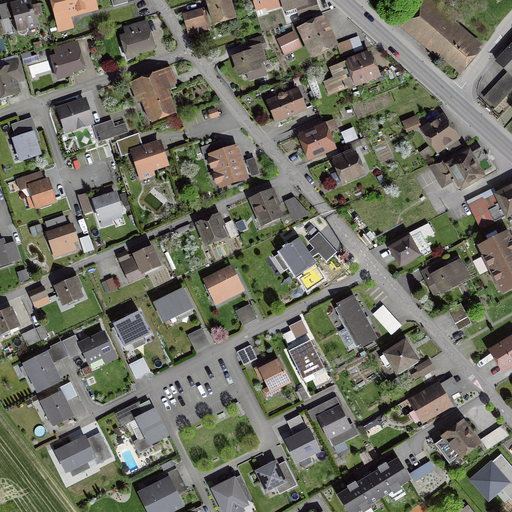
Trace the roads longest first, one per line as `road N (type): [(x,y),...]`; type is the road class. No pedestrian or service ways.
road 1 (residential): [(69,428),(374,272)]
road 2 (residential): [(0,299),(292,176)]
road 3 (residential): [(489,395),(297,511)]
road 4 (residential): [(0,115),(191,51)]
road 5 (residential): [(374,272),(489,395)]
road 6 (residential): [(191,51),(292,176)]
road 7 (secondary): [(340,0),(451,99)]
road 8 (residential): [(292,176),(374,272)]
